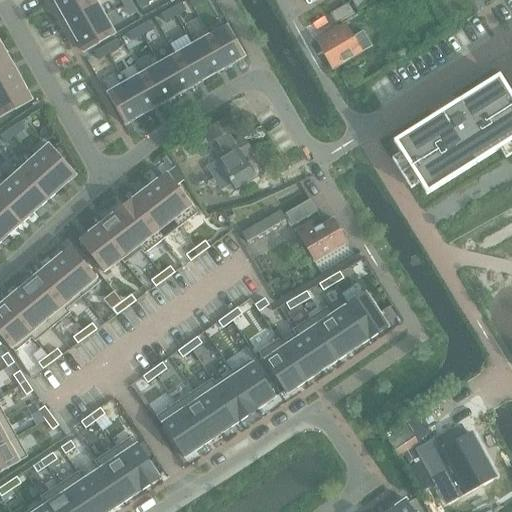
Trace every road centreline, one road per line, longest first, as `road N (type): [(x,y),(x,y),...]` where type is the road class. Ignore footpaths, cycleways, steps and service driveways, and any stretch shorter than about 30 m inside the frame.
road 1 (residential): [(105,181),(1,0)]
road 2 (residential): [(105,181),(223,92),(258,84)]
road 3 (residential): [(314,415),(161,511)]
road 4 (residential): [(511,37),(360,132)]
road 5 (residential): [(445,268),(360,132)]
road 6 (residential): [(0,275),(105,181)]
road 7 (residential): [(415,329),(328,389),(314,415)]
road 8 (residential): [(327,511),(357,482),(328,424),(314,415)]
